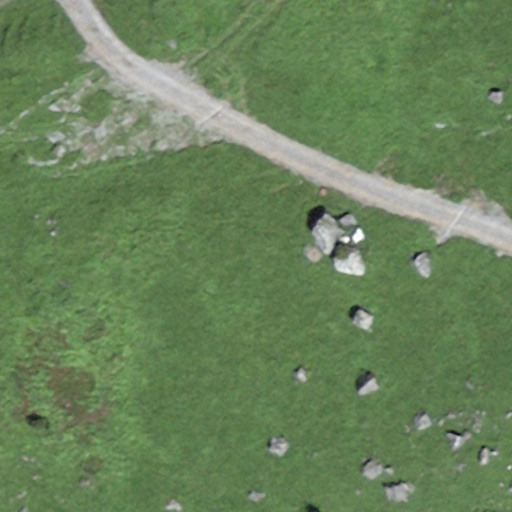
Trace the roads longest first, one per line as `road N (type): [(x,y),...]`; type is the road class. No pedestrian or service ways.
road 1 (track): [(158,78),(206,112),(369,192),(511,238)]
road 2 (track): [(264,0),(214,59),(192,74),(158,78),(97,42),(73,0)]
